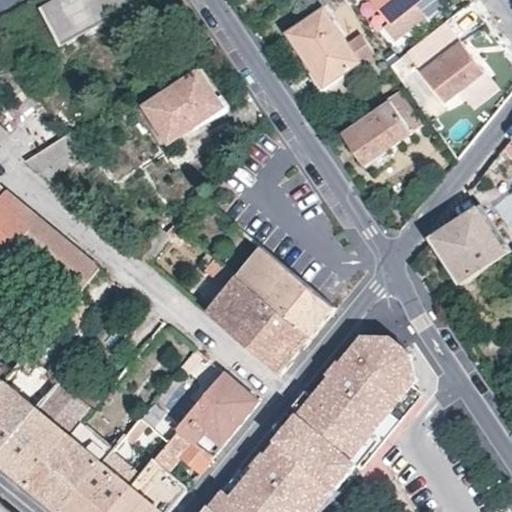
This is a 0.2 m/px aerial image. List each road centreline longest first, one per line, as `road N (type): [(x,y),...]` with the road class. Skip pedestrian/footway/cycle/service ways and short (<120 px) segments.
road 1 (residential): [(210,0),(388,270)]
road 2 (residential): [(388,270),(189,511)]
road 3 (residential): [(511,454),(388,270)]
road 4 (residential): [(511,120),(388,270)]
